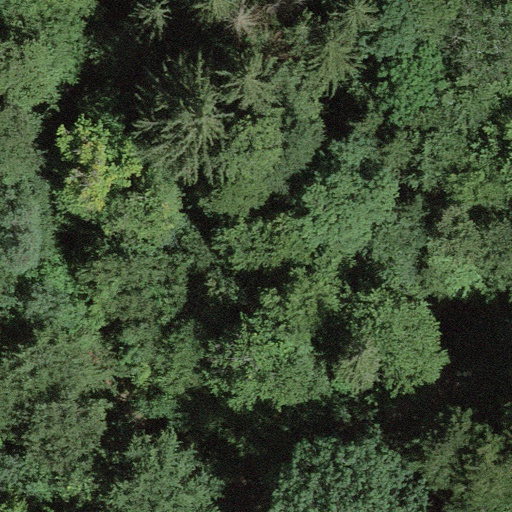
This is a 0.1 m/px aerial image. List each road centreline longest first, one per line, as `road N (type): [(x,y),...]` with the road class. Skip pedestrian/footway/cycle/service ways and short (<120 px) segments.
road 1 (track): [(248,500),(128,380),(82,300),(58,224),(67,94),(87,0)]
road 2 (track): [(511,308),(399,406),(239,511)]
